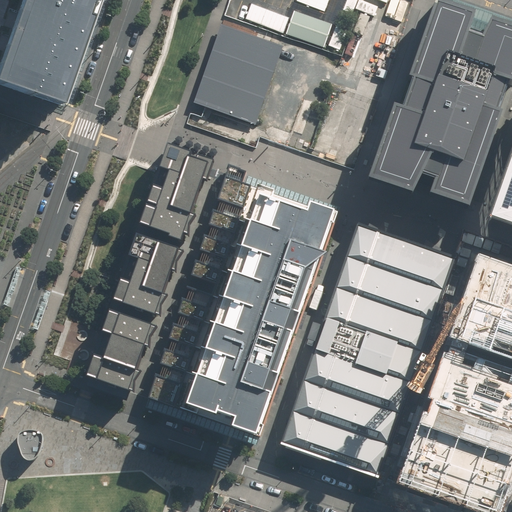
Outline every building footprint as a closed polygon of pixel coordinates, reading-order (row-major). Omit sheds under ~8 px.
[(0,0),(0,75),(61,97),(95,0),(0,0)] [(242,2),(233,0),(231,0),(227,13),(237,16),(242,2)] [(394,105),(368,179),(413,194),(422,175),(434,179),(429,193),(468,208),(501,113),(497,111),(507,83),(511,84),(511,27),(490,20),(481,38),(468,33),(474,15),(434,1),(409,79),(412,79),(403,109),(394,105)] [(285,46),(224,25),(197,104),(258,125),(285,46)] [(362,30),(353,27),(340,64),(350,67),(362,30)] [(367,73),(375,50),(381,31),(373,28),(367,47),(363,46),(356,69),(367,73)] [(314,110),(321,87),(313,84),(311,89),(303,86),(288,132),(311,140),(320,112),(314,110)] [(336,84),(335,89),(332,88),(314,146),(323,149),(324,145),(340,151),(358,96),(342,91),(343,87),(336,84)] [(511,140),(485,220),(511,228),(511,140)] [(173,147),(147,224),(189,238),(215,161),(173,147)] [(187,408),(261,189),(244,183),(248,172),(232,166),(153,397),(187,408)] [(337,214),(261,189),(187,408),(262,434),(276,392),(293,342),(298,328),(322,256),(337,214)] [(454,255),(359,223),(284,443),(379,475),(454,255)] [(164,315),(186,248),(144,234),(122,301),(164,315)] [(511,266),(476,255),(448,335),(511,357),(511,266)] [(96,379),(138,393),(161,325),(118,311),(96,379)] [(462,511),(502,511),(511,485),(511,369),(444,346),(394,488),(462,511)] [(23,453),(26,456),(28,458),(31,458),(34,458),(38,456),(41,452),(43,447),(44,442),(45,435),(44,432),(43,430),(39,428),(30,427),(26,428),(22,430),(20,434),(19,439),(20,444),(23,453)]
